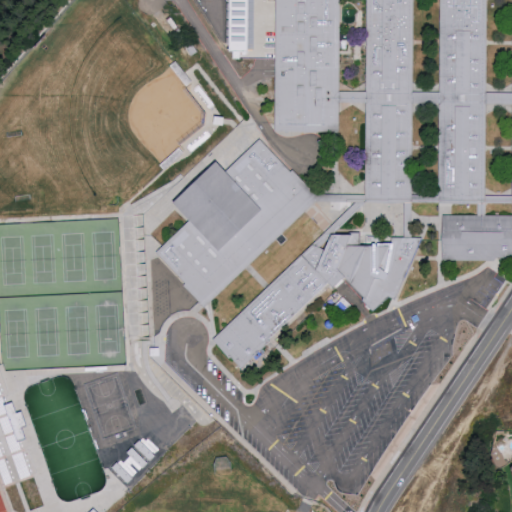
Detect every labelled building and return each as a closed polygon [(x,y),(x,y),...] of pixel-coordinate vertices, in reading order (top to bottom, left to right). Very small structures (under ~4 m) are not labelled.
[(234,0),(234,51),(251,51),(251,0),(234,0)] [(511,0),(491,0),(491,38),(491,99),(491,160),(490,211),(443,210),(443,161),(443,100),(443,39),(443,0),(418,0),(418,39),(418,100),(418,161),(417,222),(417,244),(383,243),(368,243),(368,222),(369,161),(370,100),(371,39),(371,0),(344,0),(344,40),(344,101),(344,137),(321,138),(281,140),(281,101),(281,40),(281,0),(511,0)] [(238,284),(207,314),(201,307),(181,285),(158,259),(193,227),(189,224),(168,202),(200,170),(207,163),(251,119),(260,130),(267,137),(261,142),(282,162),(321,200),(324,203),(322,206),(304,223),(261,263),(238,284)] [(511,263),(504,263),(448,264),(450,222),(450,220),(504,219),(511,219),(511,263)] [(426,245),(412,283),(403,307),(393,303),(383,314),(380,317),(353,288),(341,299),(333,291),(322,301),(277,345),(262,360),(246,375),(215,346),(216,346),(262,303),(282,284),(318,251),(322,253),(329,258),(330,244),(383,244),(426,245)] [(157,455),(143,440),(111,470),(125,485),(157,455)]
